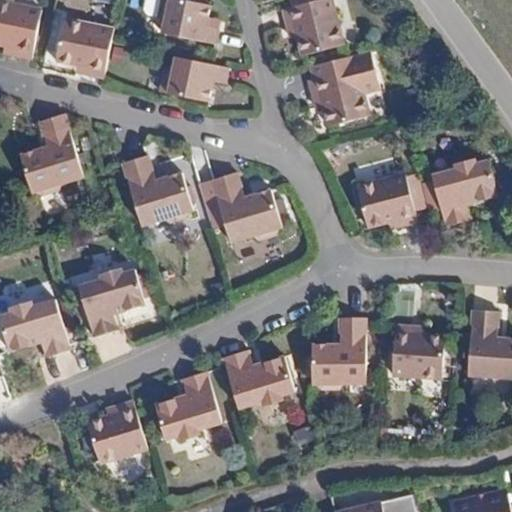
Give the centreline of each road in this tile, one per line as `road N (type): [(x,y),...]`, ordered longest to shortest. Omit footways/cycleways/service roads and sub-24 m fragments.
road 1 (residential): [(346,273),(0,425)]
road 2 (residential): [(277,141),(216,142),(0,82)]
road 3 (residential): [(511,272),(346,273)]
road 4 (residential): [(346,273),(303,176),(277,141)]
road 5 (residential): [(277,141),(246,0)]
road 6 (residential): [(439,0),(511,100)]
